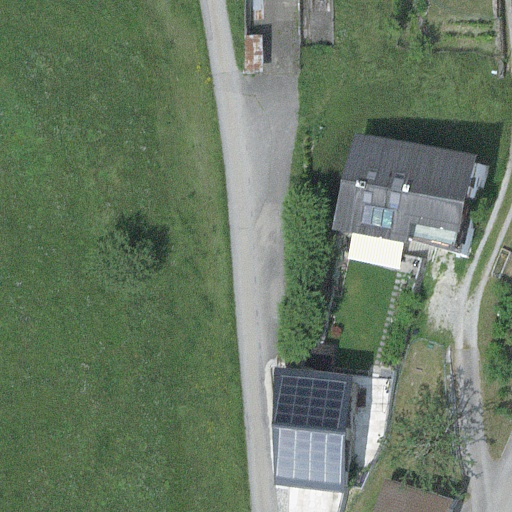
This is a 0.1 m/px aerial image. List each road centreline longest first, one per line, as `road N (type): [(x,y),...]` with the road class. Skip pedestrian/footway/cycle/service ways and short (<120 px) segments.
road 1 (track): [(216,0),(236,96),(266,511)]
road 2 (track): [(498,511),(474,457),(467,304),(511,186)]
